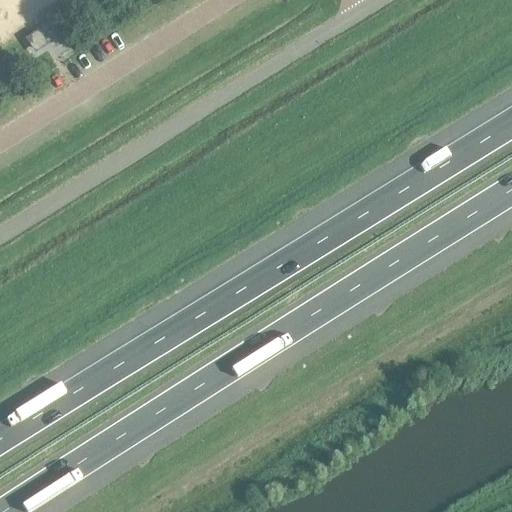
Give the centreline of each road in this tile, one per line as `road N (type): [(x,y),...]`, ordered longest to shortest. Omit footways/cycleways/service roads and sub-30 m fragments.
road 1 (motorway): [(511,118),(0,436)]
road 2 (motorway): [(12,511),(511,196)]
road 3 (unclassified): [(373,0),(0,235)]
